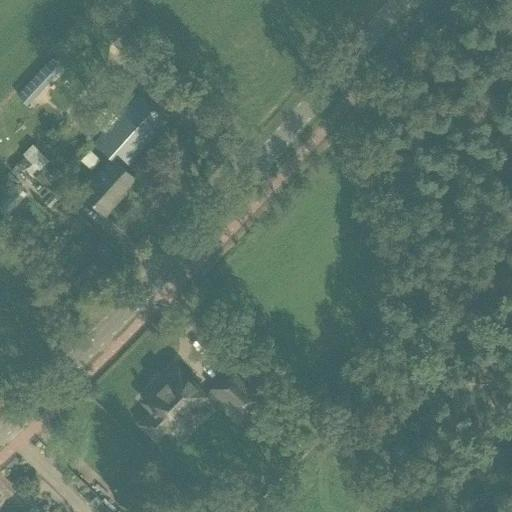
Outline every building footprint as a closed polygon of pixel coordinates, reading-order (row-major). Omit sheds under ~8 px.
[(16,97),(26,105),(57,72),(47,64),(16,97)] [(168,66),(160,74),(167,81),(175,73),(168,66)] [(134,178),(124,168),(166,121),(137,95),(94,143),(111,158),(81,192),(105,214),(117,200),(115,199),(134,178)] [(22,154),(38,170),(47,160),(32,145),(22,154)] [(88,168),(98,158),(88,149),(79,159),(88,168)] [(0,200),(0,211),(5,216),(26,194),(15,185),(0,200)] [(49,194),(43,201),(48,206),(54,199),(49,194)] [(205,411),(198,403),(205,396),(177,368),(143,402),(153,412),(141,424),(155,438),(167,425),(168,426),(181,413),(192,424),(205,411)] [(240,416),(258,398),(230,370),(211,388),(240,416)] [(116,503),(140,511),(144,496),(121,488),(116,503)]
